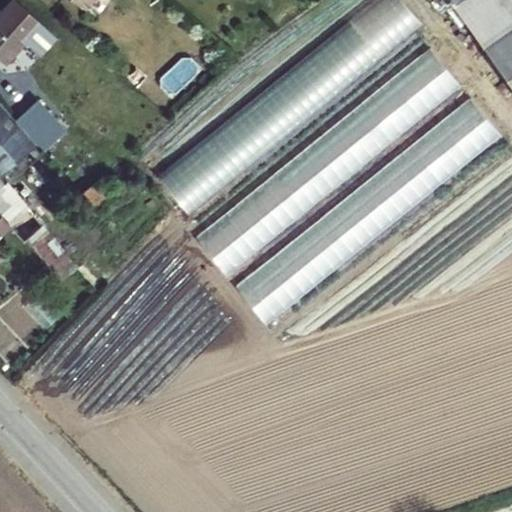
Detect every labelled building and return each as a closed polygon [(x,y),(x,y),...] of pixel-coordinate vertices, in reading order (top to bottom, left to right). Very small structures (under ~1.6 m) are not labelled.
[(41,56),(57,37),(16,0),(11,0),(0,12),(0,63),(2,65),(24,41),(41,56)] [(407,0),(383,0),(156,170),(185,208),(428,27),(407,0)] [(511,20),(511,0),(460,0),(487,38),(511,20)] [(511,20),(487,38),(511,73),(511,20)] [(435,49),(196,234),(225,272),(465,87),(435,49)] [(478,100),(235,281),(264,320),(507,139),(478,100)] [(36,103),(14,122),(33,144),(55,125),(36,103)] [(0,173),(30,146),(0,111),(0,173)] [(62,207),(79,193),(71,182),(68,184),(54,195),(62,207)] [(0,233),(9,225),(6,222),(24,204),(12,190),(0,201),(0,233)] [(81,196),(79,193),(62,207),(72,222),(91,208),(81,196)] [(25,239),(42,224),(30,210),(18,220),(26,229),(21,234),(25,239)] [(78,268),(52,236),(42,224),(25,239),(62,281),(78,268)]
